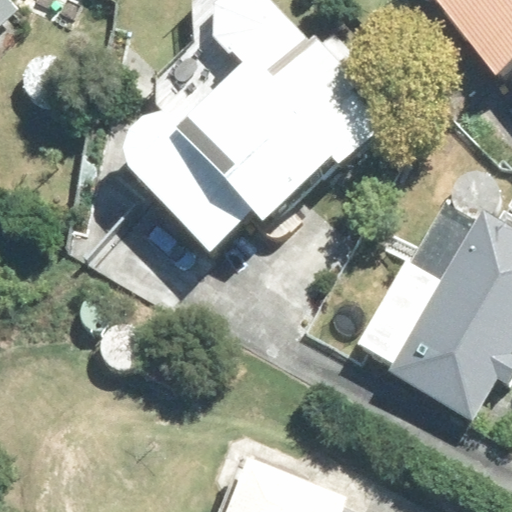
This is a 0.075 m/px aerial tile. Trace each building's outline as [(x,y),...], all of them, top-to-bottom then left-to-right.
[(134,169),(214,253),(256,211),(269,223),(336,159),(344,165),(390,124),(358,93),(366,84),(318,34),(313,39),(275,0),(222,0),(218,4),(217,40),(243,67),(187,121),(183,118),(166,114),(150,119),(136,130),(131,149),(134,169)] [(511,0),(440,0),(500,76),(511,66),(511,0)] [(434,109),(420,135),(437,146),(452,120),(434,109)] [(511,385),(511,384),(511,225),(487,211),(393,371),(474,418),(498,377),(511,385)] [(131,242),(118,264),(137,274),(149,252),(131,242)] [(161,350),(147,375),(174,388),(188,363),(161,350)] [(252,458),(230,511),(347,511),(352,500),(252,458)]
